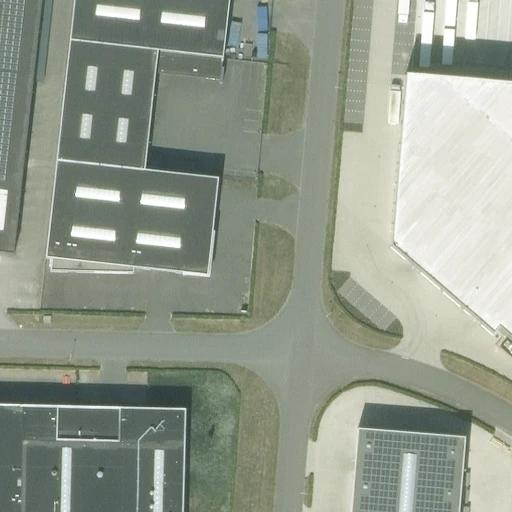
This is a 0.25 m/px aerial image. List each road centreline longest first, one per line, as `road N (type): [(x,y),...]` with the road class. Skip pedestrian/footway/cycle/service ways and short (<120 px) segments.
road 1 (unclassified): [(326,0),(299,348)]
road 2 (unclassified): [(0,341),(299,348)]
road 3 (unclassified): [(299,348),(429,378),(511,430)]
road 4 (unclassified): [(299,348),(289,511)]
